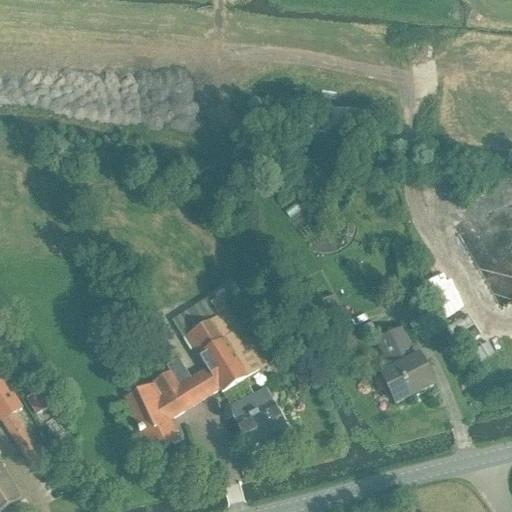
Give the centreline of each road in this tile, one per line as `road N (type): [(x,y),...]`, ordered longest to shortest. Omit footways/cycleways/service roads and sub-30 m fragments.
road 1 (tertiary): [(511,452),(276,511)]
road 2 (track): [(401,186),(420,243),(511,339)]
